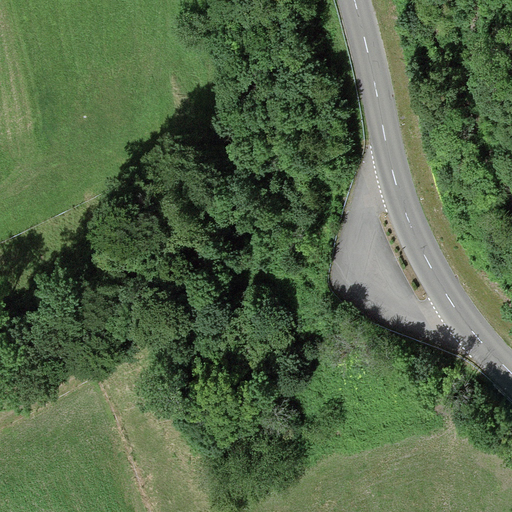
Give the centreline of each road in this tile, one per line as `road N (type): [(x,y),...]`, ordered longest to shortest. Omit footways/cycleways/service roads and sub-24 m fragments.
road 1 (track): [(206,0),(217,138),(189,288),(196,323),(256,407),(272,425),(306,438),(511,395)]
road 2 (tertiary): [(354,0),(404,210),(446,294),(511,373)]
